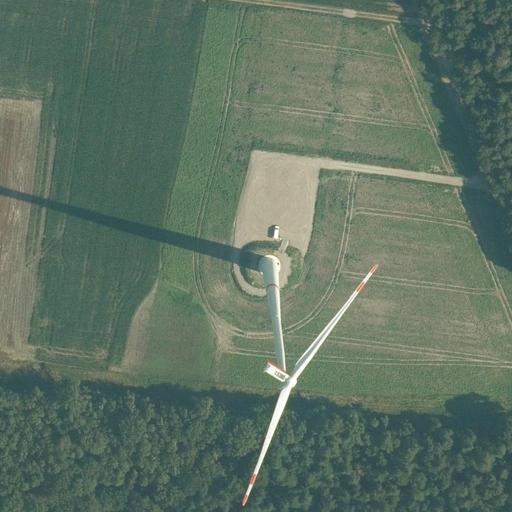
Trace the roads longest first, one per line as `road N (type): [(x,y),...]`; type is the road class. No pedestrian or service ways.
road 1 (track): [(501,184),(273,155),(265,236)]
road 2 (track): [(425,0),(511,210)]
road 3 (track): [(435,21),(263,0)]
